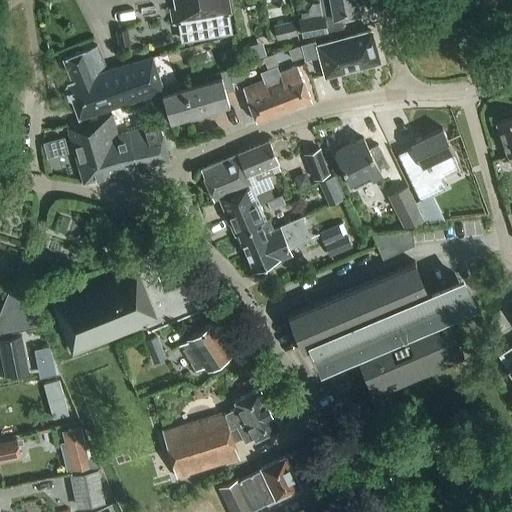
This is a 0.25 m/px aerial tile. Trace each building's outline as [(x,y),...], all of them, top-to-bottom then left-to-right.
[(175,0),(177,8),(172,9),(175,23),(183,21),(186,39),(233,31),(230,14),(231,14),(229,0),(175,0)] [(321,0),(324,11),(301,16),(304,32),(343,23),(341,13),(359,9),(357,0),(321,0)] [(271,28),(274,39),(299,33),(296,20),(275,25),(276,27),(271,28)] [(128,26),(118,28),(120,44),(131,42),(128,26)] [(339,70),(380,59),(373,28),(317,43),(322,65),(337,61),(339,70)] [(81,116),(151,93),(165,89),(154,56),(108,70),(98,43),(65,56),(74,79),(70,81),(68,84),(71,94),(74,96),(81,116)] [(288,50),(292,61),(303,57),(299,46),(288,50)] [(282,95),(287,108),(311,98),(298,63),(279,70),(281,75),(278,76),(275,68),(268,71),(271,79),(277,97),(282,95)] [(239,67),(230,71),(233,84),(244,80),(239,67)] [(229,70),(220,73),(221,77),(225,92),(235,89),(233,84),(230,71),(229,70)] [(256,120),(287,108),(282,95),(277,97),(271,79),(267,81),(266,76),(243,85),(256,120)] [(221,77),(163,93),(171,122),(229,106),(225,92),(221,77)] [(132,146),(128,132),(128,130),(118,133),(111,111),(91,117),(106,175),(140,165),(134,145),(132,146)] [(511,114),(495,120),(507,153),(511,151),(511,114)] [(85,181),(106,175),(91,117),(69,123),(85,181)] [(134,145),(140,165),(140,167),(169,159),(159,122),(153,124),(152,122),(146,123),(147,127),(128,132),(132,146),(134,145)] [(423,183),(447,172),(441,158),(467,146),(456,122),(419,139),(427,156),(413,162),(423,183)] [(371,171),(388,162),(378,143),(370,147),(365,136),(335,150),(353,187),(374,177),(371,171)] [(267,175),(276,171),(271,161),(278,158),(269,138),(239,151),(248,171),(253,169),(255,174),(257,179),(267,175)] [(305,153),(315,179),(332,172),(322,147),(305,153)] [(276,195),(267,175),(257,179),(255,174),(253,169),(248,171),(239,151),(204,167),(216,198),(220,197),(252,182),(260,201),(266,199),(276,195)] [(334,201),(351,196),(343,172),(326,178),(334,201)] [(299,230),(294,219),(275,227),(270,217),(268,218),(260,201),(252,182),(220,197),(236,234),(239,233),(248,252),(299,230)] [(390,195),(406,227),(412,224),(426,217),(409,185),(390,195)] [(284,195),(267,202),(270,209),(288,202),(284,195)] [(303,215),(294,219),(299,230),(248,252),(255,267),(293,251),(290,245),(312,235),(303,215)] [(339,223),(321,231),(331,255),(354,245),(348,233),(345,235),(339,223)] [(406,227),(372,232),(383,258),(415,245),(412,224),(406,227)] [(74,349),(146,320),(149,327),(201,308),(185,282),(165,289),(156,265),(164,262),(159,247),(121,261),(124,270),(54,298),(74,349)] [(290,315),(304,347),(324,339),(332,358),(357,347),(374,389),(444,360),(445,361),(453,358),(452,356),(461,352),(446,316),(478,302),(465,274),(427,290),(415,262),(290,315)] [(0,313),(0,331),(40,324),(28,296),(10,289),(0,313)] [(179,342),(187,355),(195,368),(204,362),(207,367),(231,351),(211,319),(187,334),(188,336),(179,342)] [(0,338),(0,344),(6,376),(30,371),(23,334),(0,338)] [(145,341),(150,353),(163,348),(158,335),(145,341)] [(511,344),(498,354),(511,375),(511,344)] [(50,346),(37,348),(42,374),(55,371),(51,350),(50,346)] [(232,435),(273,413),(260,387),(237,399),(240,405),(231,410),(233,414),(230,416),(232,420),(228,422),(225,411),(164,430),(171,452),(232,435)] [(239,456),(234,441),(244,435),(245,438),(254,433),(256,437),(279,425),(273,413),(232,435),(171,452),(178,475),(239,456)] [(82,425),(64,430),(68,447),(87,442),(82,425)] [(0,459),(18,456),(15,440),(0,443),(0,459)] [(245,511),(298,486),(300,484),(285,452),(261,464),(262,467),(239,478),(237,476),(219,485),(232,511),(245,511)] [(100,468),(71,473),(78,508),(107,502),(100,468)]
